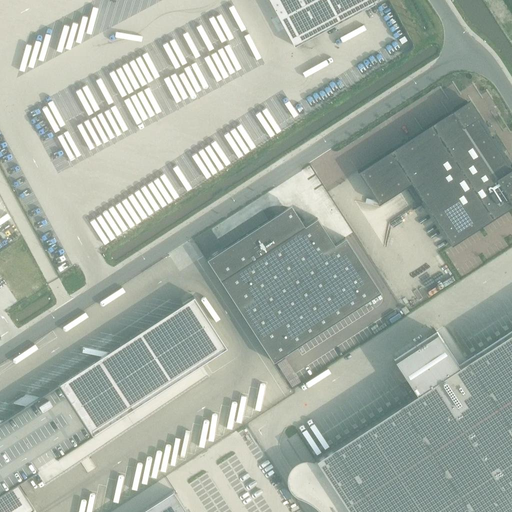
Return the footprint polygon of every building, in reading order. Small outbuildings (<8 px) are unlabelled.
[(269,0),(294,46),(380,0),(269,0)] [(511,171),(466,101),(357,172),(378,204),(411,183),(412,184),(407,188),(417,204),(422,201),(451,245),(511,205),(511,171)] [(211,257),(206,260),(273,361),(380,292),(345,237),(334,245),(317,218),(304,226),(298,217),(297,217),(295,214),(294,212),(291,210),(289,210),(287,209),(285,210),(282,211),(283,213),(278,216),(277,213),(275,214),(275,215),(211,258),(211,257)] [(0,511),(35,511),(17,483),(227,347),(194,296),(182,304),(196,307),(194,315),(186,314),(184,322),(175,320),(174,328),(165,327),(163,336),(140,331),(138,340),(130,338),(128,346),(120,344),(118,353),(110,351),(108,359),(99,357),(98,366),(89,364),(88,372),(79,370),(77,379),(69,377),(67,385),(59,383),(57,392),(49,390),(47,398),(25,395),(13,403),(24,405),(22,415),(14,413),(12,421),(4,419),(2,428),(0,427),(0,511)] [(315,458),(313,459),(314,461),(326,478),(327,481),(338,498),(340,501),(347,511),(511,511),(511,330),(466,360),(444,327),(437,332),(434,328),(432,329),(434,333),(394,359),(416,393),(315,458)] [(186,511),(173,490),(139,511),(186,511)]
